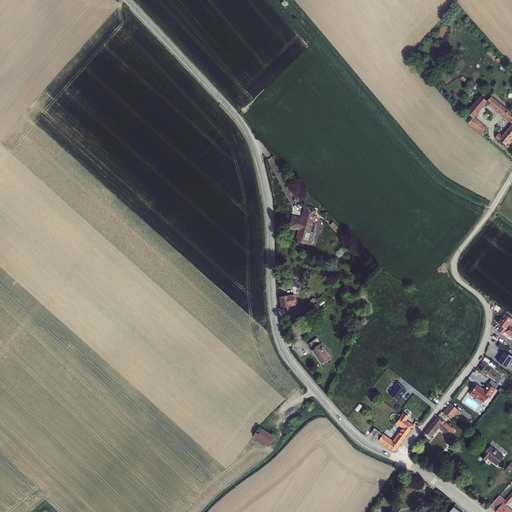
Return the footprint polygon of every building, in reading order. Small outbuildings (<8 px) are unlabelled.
[(474,128),(479,122),(473,118),(487,103),(504,117),(505,116),(509,112),(502,105),(496,101),(491,96),(487,101),(481,97),(467,113),(473,117),(468,123),(474,128)] [(498,133),(495,136),(506,145),(511,137),(511,122),(510,120),(506,125),(508,127),(510,126),(511,127),(503,137),(498,133)] [(474,128),(486,138),(491,132),(479,122),(474,128)] [(312,219),(314,220),(315,212),(304,209),(301,221),(292,218),(289,230),(300,233),(300,232),(308,234),(312,219)] [(294,297),(280,298),(281,308),(295,306),(294,297)] [(316,307),(311,313),(315,316),(320,310),(316,307)] [(502,314),(499,319),(511,329),(511,321),(509,320),(511,318),(505,314),(504,315),(502,314)] [(511,329),(499,319),(495,324),(504,330),(502,333),(511,340),(511,329)] [(317,339),(308,345),(321,365),(329,360),(317,339)] [(486,365),(481,372),(486,375),(486,374),(498,382),(502,377),(493,372),(494,370),(486,365)] [(453,402),(449,406),(458,412),(461,408),(453,402)] [(444,413),(442,415),(451,422),(453,419),(455,421),(460,414),(458,412),(449,406),(444,413)] [(413,427),(400,418),(396,423),(404,429),(394,443),(378,430),(374,437),(395,452),(413,427)] [(454,434),(436,420),(425,435),(431,440),(439,429),(451,438),(454,434)] [(274,437),(257,426),(252,433),(268,445),(274,437)] [(497,468),(503,459),(489,449),(480,460),(485,463),(487,461),(497,468)] [(489,509),(493,511),(511,511),(507,508),(511,501),(511,494),(505,502),(500,497),(489,509)]
